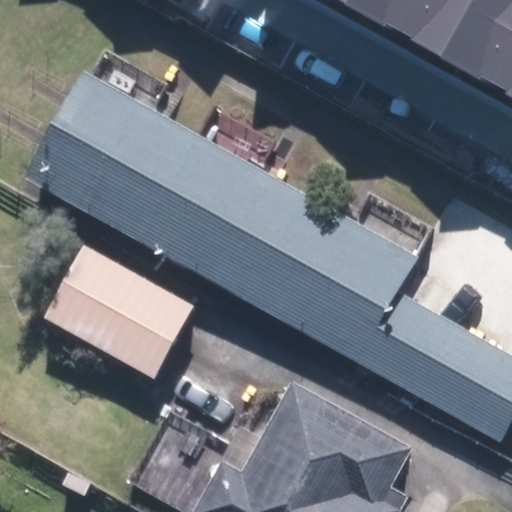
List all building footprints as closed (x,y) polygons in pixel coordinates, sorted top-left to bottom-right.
[(329,0),(362,18),(372,0),(329,0)] [(372,0),(362,18),(410,44),(434,0),(372,0)] [(434,0),(410,44),(454,68),(492,0),(434,0)] [(511,0),(492,0),(454,68),(499,92),(511,67),(511,0)] [(511,67),(499,92),(511,99),(511,67)] [(96,85),(41,181),(502,439),(511,421),(511,353),(405,293),(420,267),(96,85)] [(91,253),(55,316),(156,373),(192,310),(91,253)] [(230,463),(201,511),(409,511),(415,502),(389,488),(410,451),(300,389),(250,475),(230,463)]
